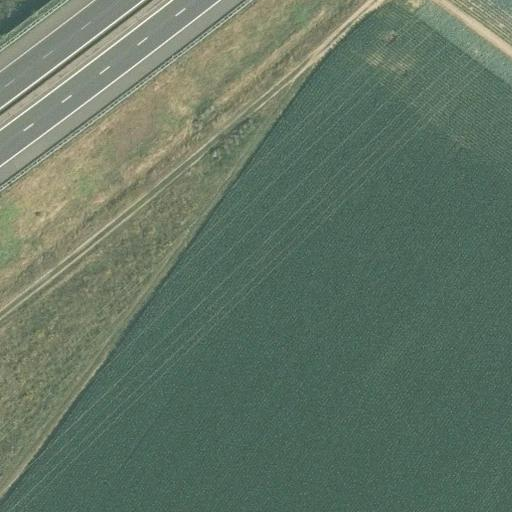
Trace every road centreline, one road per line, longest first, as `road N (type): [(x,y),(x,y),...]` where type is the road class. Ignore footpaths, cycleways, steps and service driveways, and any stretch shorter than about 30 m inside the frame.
road 1 (track): [(316,58),(127,325),(0,486)]
road 2 (track): [(381,0),(0,311)]
road 3 (motorway): [(0,150),(199,0)]
road 4 (motorway): [(119,0),(0,91)]
